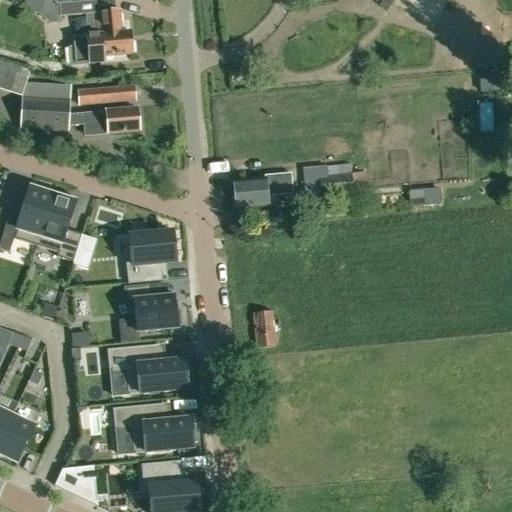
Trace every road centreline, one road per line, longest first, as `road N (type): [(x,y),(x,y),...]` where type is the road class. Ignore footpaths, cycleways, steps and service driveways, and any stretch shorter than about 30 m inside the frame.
road 1 (residential): [(202,218),(229,511)]
road 2 (residential): [(183,0),(202,218)]
road 3 (residential): [(0,155),(202,218)]
